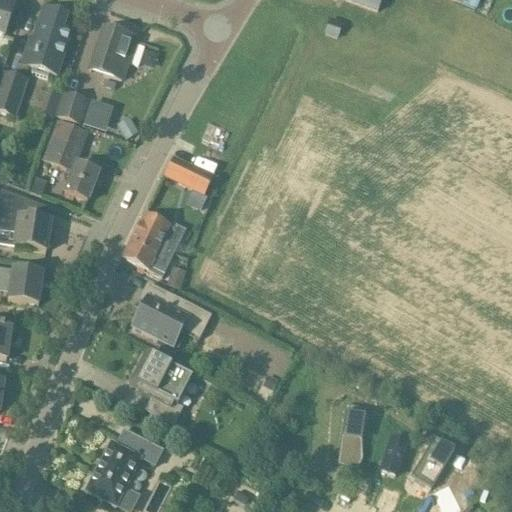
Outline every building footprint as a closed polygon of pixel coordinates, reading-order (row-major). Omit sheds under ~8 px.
[(0,0),(0,37),(4,39),(16,2),(7,0),(0,0)] [(343,0),(344,1),(378,13),(382,0),(343,0)] [(56,79),(70,35),(61,32),(65,19),(44,12),(32,49),(29,48),(23,68),(34,72),(32,76),(48,81),(49,76),(56,79)] [(344,26),(329,21),(324,36),(338,41),(344,26)] [(126,37),(104,30),(90,73),(122,83),(128,65),(131,66),(138,68),(144,50),(137,47),(138,42),(126,38),(126,37)] [(5,77),(0,92),(0,116),(15,121),(27,84),(5,77)] [(65,96),(57,118),(76,125),(84,103),(65,96)] [(43,162),(73,174),(64,196),(88,205),(99,175),(77,166),(89,135),(58,124),(43,162)] [(188,168),(179,185),(204,198),(213,180),(188,168)] [(50,225),(20,221),(23,201),(0,193),(0,231),(17,234),(15,250),(46,254),(47,250),(50,249),(52,246),(52,243),(52,239),(49,237),(50,225)] [(136,235),(151,243),(149,246),(173,258),(186,233),(176,228),(174,232),(145,217),(136,235)] [(162,281),(173,258),(149,246),(151,243),(136,235),(123,261),(162,281)] [(0,292),(9,294),(8,303),(38,307),(43,277),(12,273),(0,271),(0,292)] [(212,319),(149,287),(148,289),(147,288),(139,303),(145,306),(133,331),(159,344),(157,348),(174,356),(182,342),(178,340),(182,333),(200,342),(212,319)] [(0,330),(0,361),(6,363),(11,332),(0,330)] [(192,381),(144,357),(129,385),(140,391),(138,395),(151,402),(145,414),(174,429),(183,411),(178,408),(191,382),(192,383),(192,381)] [(344,408),(337,458),(357,461),(363,420),(355,419),(356,410),(344,408)] [(388,443),(376,477),(391,482),(403,448),(388,443)] [(430,443),(407,481),(426,493),(450,455),(430,443)] [(141,462),(111,447),(85,496),(116,511),(141,462)] [(432,495),(440,511),(459,511),(447,487),(432,495)]
